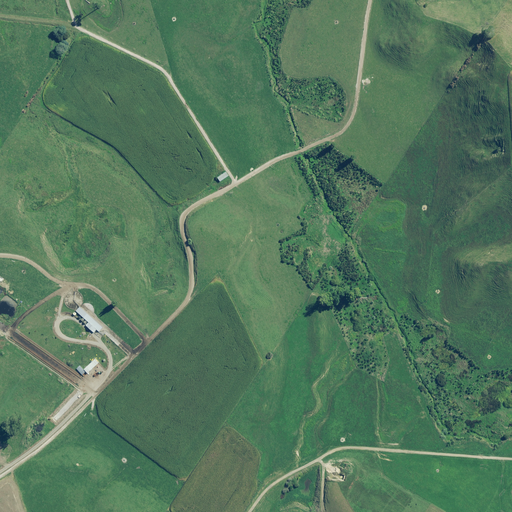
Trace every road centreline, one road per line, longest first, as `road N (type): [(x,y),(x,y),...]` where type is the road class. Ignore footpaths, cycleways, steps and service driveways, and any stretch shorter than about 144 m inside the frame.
road 1 (track): [(103,378),(180,306),(189,267),(186,218),(195,208),(349,124),(369,0)]
road 2 (track): [(250,511),(268,487),(338,448),(511,459)]
road 3 (track): [(0,471),(84,401),(109,364),(102,343),(81,323),(57,319),(58,333),(86,341)]
